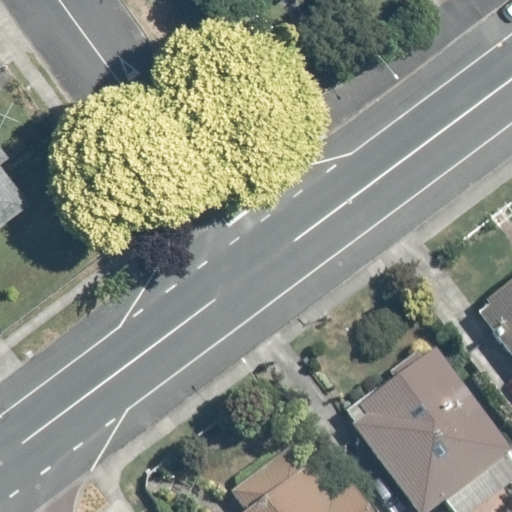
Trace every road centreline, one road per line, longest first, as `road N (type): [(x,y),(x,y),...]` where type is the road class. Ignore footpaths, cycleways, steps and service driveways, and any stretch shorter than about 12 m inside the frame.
road 1 (residential): [(59,0),(255,271)]
road 2 (tertiary): [(511,76),(255,271)]
road 3 (tertiary): [(255,271),(0,460)]
